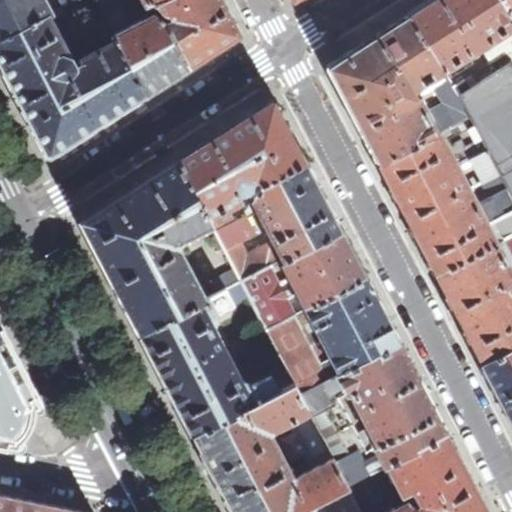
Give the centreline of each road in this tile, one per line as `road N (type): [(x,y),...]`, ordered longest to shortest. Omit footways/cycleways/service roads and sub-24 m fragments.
road 1 (residential): [(511,486),(284,47)]
road 2 (residential): [(284,47),(13,224)]
road 3 (tertiary): [(13,224),(150,489)]
road 4 (residential): [(0,463),(150,489)]
